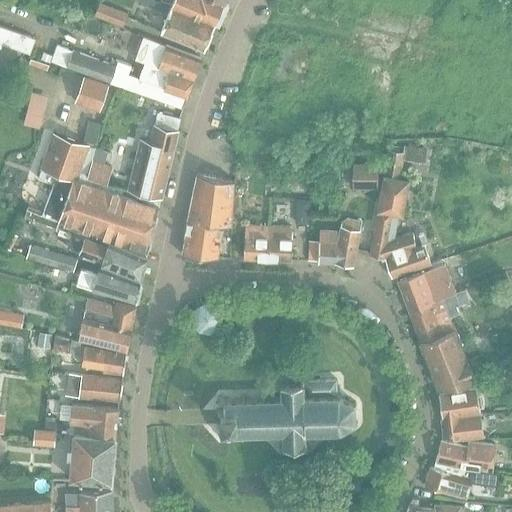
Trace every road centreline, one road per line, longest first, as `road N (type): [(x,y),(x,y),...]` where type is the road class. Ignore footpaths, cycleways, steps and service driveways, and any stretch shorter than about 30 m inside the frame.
road 1 (residential): [(167,287),(269,276),(317,281),(355,290),(390,319),(413,375),(419,419),(399,493),(384,511)]
road 2 (residential): [(167,287),(192,150),(250,0)]
road 3 (tertiary): [(152,511),(141,479),(139,416),(167,287)]
